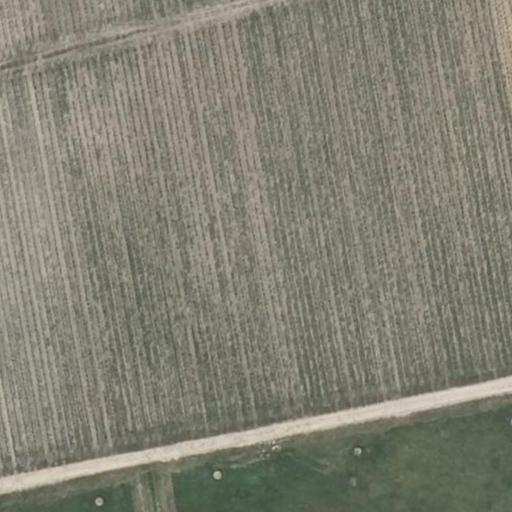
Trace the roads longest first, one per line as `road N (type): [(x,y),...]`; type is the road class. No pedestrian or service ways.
road 1 (track): [(0,482),(511,384)]
road 2 (track): [(0,67),(257,0)]
